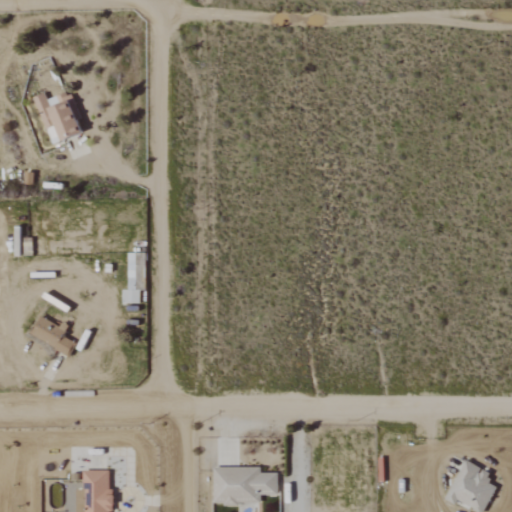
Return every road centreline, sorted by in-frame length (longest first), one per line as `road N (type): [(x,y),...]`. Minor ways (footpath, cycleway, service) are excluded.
road 1 (residential): [(192,405),(160,383),(160,12),(171,0)]
road 2 (residential): [(116,0),(197,15),(511,15)]
road 3 (residential): [(192,405),(511,409)]
road 4 (residential): [(0,410),(192,405)]
